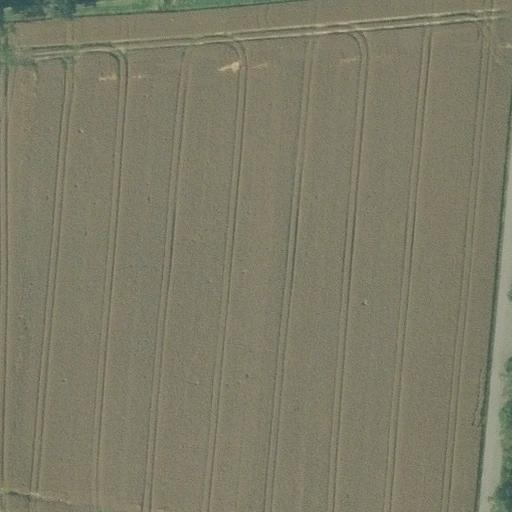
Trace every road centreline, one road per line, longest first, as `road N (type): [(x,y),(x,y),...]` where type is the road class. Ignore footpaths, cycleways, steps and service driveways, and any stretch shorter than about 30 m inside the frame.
road 1 (unclassified): [(511,201),(483,511)]
road 2 (track): [(162,0),(0,16)]
